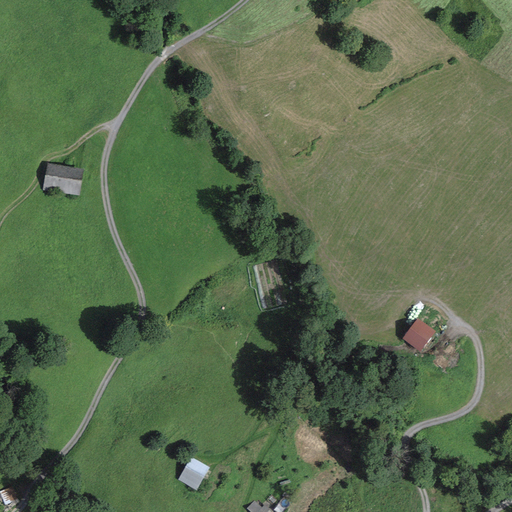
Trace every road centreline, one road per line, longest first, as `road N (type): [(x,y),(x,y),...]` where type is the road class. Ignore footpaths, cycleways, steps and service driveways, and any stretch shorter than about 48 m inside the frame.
road 1 (track): [(247,0),(152,67),(112,136),(104,191),(142,311),(85,424),(18,511)]
road 2 (track): [(436,304),(473,331),(481,389),(460,411),(405,437),(428,511)]
road 3 (track): [(242,511),(275,430),(214,458)]
road 4 (track): [(194,36),(255,42),(333,0)]
